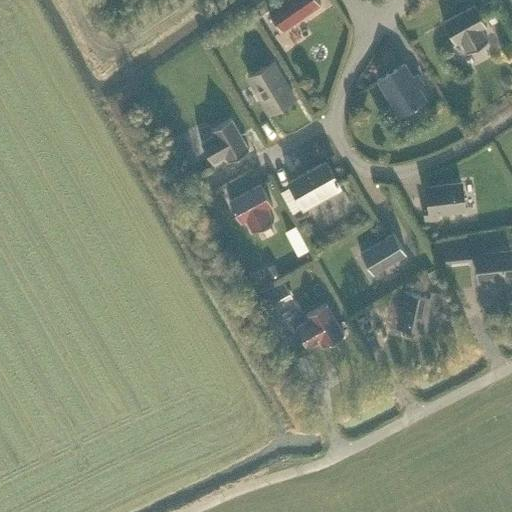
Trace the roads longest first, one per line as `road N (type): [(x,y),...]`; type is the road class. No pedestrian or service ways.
road 1 (residential): [(511,116),(435,160),(388,172),(347,159),(336,121)]
road 2 (residential): [(322,462),(511,367)]
